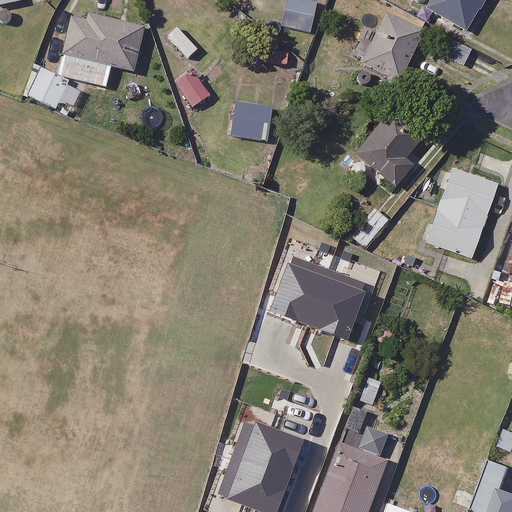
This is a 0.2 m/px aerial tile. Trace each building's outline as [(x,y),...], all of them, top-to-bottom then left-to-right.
[(317,1),(313,0),(286,0),(281,26),(309,33),(317,1)] [(484,0),(429,0),(425,9),(466,32),(484,0)] [(423,31),(385,14),(362,64),(399,82),(423,31)] [(63,55),(111,67),(133,72),(144,28),(90,15),(89,20),(69,15),(59,52),(63,53),(63,55)] [(471,51),(446,38),(439,54),(463,66),(471,51)] [(111,67),(63,55),(58,73),(33,67),(25,99),(74,111),(79,92),(72,91),(75,80),(106,88),(111,67)] [(190,74),(175,82),(191,110),(206,102),(190,74)] [(181,108),(171,87),(158,93),(169,114),(181,108)] [(418,141),(384,116),(355,156),(397,186),(412,165),(405,160),(418,141)] [(389,220),(373,207),(350,236),(365,249),(389,220)] [(511,283),(506,282),(502,304),(511,305),(511,283)] [(366,412),(351,408),(345,428),(360,433),(366,412)] [(387,433),(364,426),(358,446),(381,453),(387,433)] [(511,431),(501,429),(497,447),(511,450),(511,431)] [(366,511),(385,461),(337,443),(312,511),(366,511)] [(324,458),(284,444),(273,475),(244,465),(231,503),(249,510),(248,511),(288,511),(299,480),(314,485),(324,458)] [(481,482),(472,510),(479,511),(511,511),(511,493),(500,490),(508,469),(488,462),(481,482)] [(472,510),(481,482),(461,475),(448,511),(466,511),(467,508),(472,510)]
